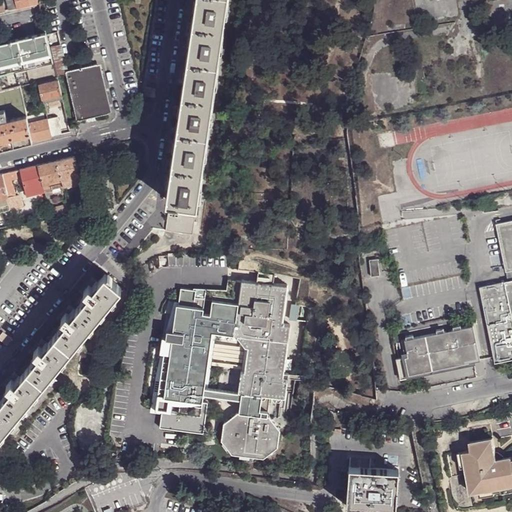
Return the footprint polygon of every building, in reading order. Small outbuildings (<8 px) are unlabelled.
[(17,9),(15,0),(5,0),(8,8),(8,11),(17,9)] [(37,4),(36,0),(15,0),(17,9),(28,6),(37,4)] [(169,198),(196,203),(226,0),(194,0),(165,198),(169,198)] [(0,69),(50,58),(45,32),(20,38),(0,43),(0,69)] [(58,72),(67,70),(68,70),(62,45),(52,47),(58,72)] [(0,74),(52,63),(50,58),(0,69),(0,74)] [(55,77),(52,63),(0,74),(0,87),(1,91),(18,86),(37,82),(55,77)] [(99,114),(108,112),(109,112),(97,63),(68,70),(67,70),(78,116),(78,119),(99,114)] [(74,118),(78,116),(67,70),(58,72),(56,73),(68,123),(74,122),(74,118)] [(60,95),(56,81),(38,85),(41,99),(60,95)] [(28,123),(18,86),(1,91),(0,91),(0,148),(14,145),(32,141),(28,123)] [(110,120),(108,112),(99,114),(101,122),(110,120)] [(57,116),(46,119),(51,136),(61,134),(60,131),(57,116)] [(51,136),(46,119),(28,123),(32,141),(42,139),(51,136)] [(75,157),(75,156),(65,159),(56,161),(60,181),(62,188),(80,183),(75,158),(75,157)] [(104,158),(93,160),(91,160),(97,220),(105,220),(110,214),(108,199),(105,199),(103,180),(106,179),(104,158)] [(60,181),(56,161),(44,164),(37,165),(42,185),(60,181)] [(26,196),(43,192),(42,185),(37,165),(19,170),(23,189),(24,191),(25,195),(26,196)] [(1,174),(4,186),(11,185),(9,172),(1,174)] [(0,211),(9,210),(4,186),(1,174),(0,174),(0,211)] [(262,198),(263,198),(262,192),(253,191),(252,199),(260,200),(262,198)] [(192,233),(196,203),(169,198),(164,229),(192,233)] [(86,207),(84,200),(66,205),(68,212),(86,207)] [(511,217),(494,221),(495,222),(504,270),(511,268),(511,217)] [(236,310),(240,281),(241,271),(237,271),(235,285),(232,305),(190,300),(190,303),(236,310)] [(93,286),(86,294),(71,313),(64,321),(44,346),(37,354),(17,379),(10,389),(0,400),(0,434),(120,288),(103,274),(93,286)] [(511,278),(506,279),(477,285),(492,361),(511,357),(511,278)] [(282,377),(286,340),(288,327),(280,325),(285,287),(240,281),(236,310),(190,303),(186,331),(184,345),(181,365),(206,368),(206,365),(211,334),(211,331),(221,332),(232,334),(242,346),(243,348),(246,348),(244,362),(243,372),(239,371),(239,373),(237,392),(249,394),(268,396),(283,399),(286,378),(282,377)] [(80,288),(86,294),(93,286),(85,282),(80,288)] [(177,329),(186,331),(190,303),(190,300),(181,299),(177,329)] [(57,316),(64,321),(71,313),(62,309),(57,316)] [(476,357),(470,323),(458,325),(450,327),(448,327),(451,344),(446,345),(443,328),(441,328),(433,330),(410,334),(403,336),(401,336),(403,349),(404,353),(399,354),(392,355),(396,373),(471,358),(476,357)] [(448,327),(443,328),(446,345),(451,344),(448,327)] [(175,344),(184,345),(186,331),(177,329),(175,344)] [(227,370),(239,373),(239,371),(243,372),(244,362),(239,361),(242,346),(232,334),(221,332),(220,336),(211,334),(206,365),(218,366),(219,359),(215,353),(224,346),(233,356),(227,360),(227,370)] [(30,349),(37,354),(44,346),(36,342),(30,349)] [(181,365),(184,345),(175,344),(172,363),(181,365)] [(2,383),(10,389),(17,379),(8,376),(2,383)] [(249,394),(246,414),(265,416),(268,396),(249,394)] [(235,412),(221,422),(218,440),(229,454),(261,458),(275,448),(277,430),(267,417),(265,416),(246,414),(235,412)] [(462,449),(465,464),(470,491),(477,489),(492,486),(500,485),(511,482),(511,458),(511,455),(495,458),(491,436),(468,440),(470,448),(462,449)] [(395,509),(397,471),(370,469),(348,468),(346,506),(347,506),(347,505),(387,508),(387,509),(395,509)] [(511,488),(511,482),(500,485),(501,491),(511,488)]
